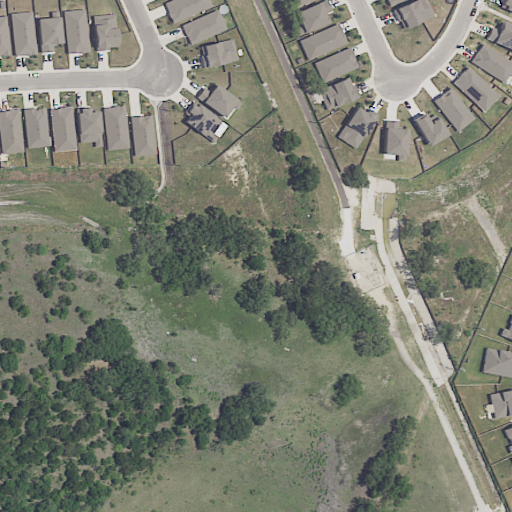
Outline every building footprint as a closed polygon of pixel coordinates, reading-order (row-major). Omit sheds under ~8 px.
[(171,0),(162,4),(171,24),(211,7),(208,0),(171,0)] [(288,0),(292,9),(314,0),(288,0)] [(303,33),(328,24),(325,16),(331,13),(326,0),(295,12),(303,33)] [(401,30),(433,17),(425,0),(415,0),(393,10),(401,30)] [(511,0),(502,0),(499,10),(511,14),(511,0)] [(64,11),(65,54),(87,53),(85,10),(64,11)] [(188,46),(225,30),(216,10),(180,26),(188,46)] [(32,13),(10,14),(13,57),(35,55),(32,13)] [(115,15),(93,16),(94,50),(116,49),(115,15)] [(0,56),(10,56),(5,16),(0,16),(0,56)] [(62,44),(59,17),(36,20),(40,54),(54,52),(53,45),(62,44)] [(511,26),(501,22),(498,29),(490,26),(485,40),(511,51),(511,26)] [(346,44),(337,24),(298,41),(307,61),(346,44)] [(203,54),(198,55),(202,70),(237,60),(231,39),(201,47),(203,54)] [(470,66),(505,82),(511,66),(511,60),(479,46),(470,66)] [(313,62),(320,82),(357,69),(349,49),(313,62)] [(483,113),(498,97),(467,67),(452,83),(483,113)] [(317,91),(326,111),(357,98),(348,77),(317,91)] [(210,91),(203,86),(195,99),(223,118),(236,100),(214,85),(210,91)] [(433,99),(454,132),(472,121),(451,87),(433,99)] [(182,122),(213,144),(226,126),(194,104),(182,122)] [(106,151),(128,149),(123,106),(101,108),(106,151)] [(53,152),(75,150),(71,107),(49,110),(53,152)] [(364,113),(355,107),(335,137),(354,150),(376,116),(366,109),(364,113)] [(22,110),(27,149),(49,146),(44,108),(22,110)] [(78,145),(100,144),(98,112),(89,113),(89,108),(76,109),(78,145)] [(0,153),(21,153),(19,111),(0,111),(0,153)] [(446,136),(437,118),(428,123),(423,115),(411,121),(425,147),(446,136)] [(130,117),(132,156),(154,155),(152,116),(130,117)] [(404,158),(406,130),(398,129),(398,122),(384,121),(382,157),(404,158)]
